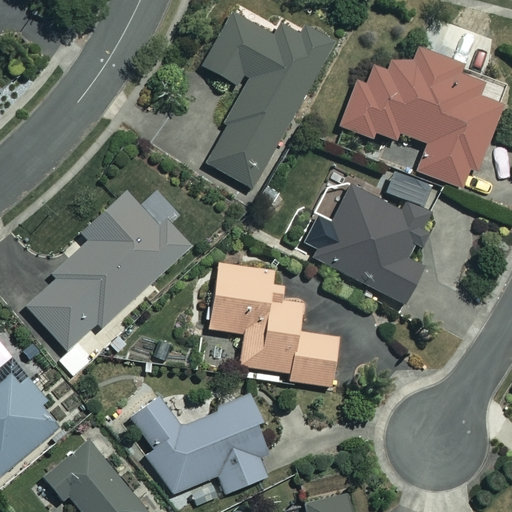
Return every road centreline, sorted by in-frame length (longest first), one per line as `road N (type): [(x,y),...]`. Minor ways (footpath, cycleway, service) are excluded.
road 1 (residential): [(0,178),(77,104),(139,0)]
road 2 (residential): [(434,440),(511,319)]
